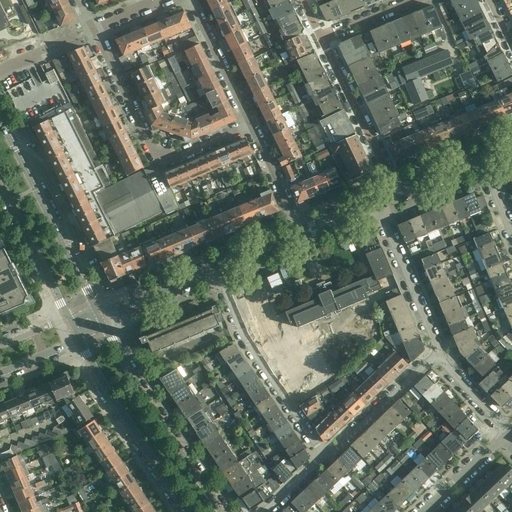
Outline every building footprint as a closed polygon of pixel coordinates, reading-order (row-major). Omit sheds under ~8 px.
[(0,0),(0,40),(24,28),(10,0),(0,0)] [(48,0),(54,12),(70,5),(67,0),(48,0)] [(206,0),(213,12),(230,3),(228,0),(206,0)] [(240,0),(247,12),(248,11),(248,10),(254,7),(250,0),(240,0)] [(289,0),(264,0),(265,3),(267,1),(271,9),(289,0)] [(294,11),(289,0),(271,9),(275,17),(273,18),(274,21),(294,11)] [(326,0),(323,0),(317,3),(326,22),(329,23),(335,20),(328,4),(326,0)] [(335,20),(343,17),(335,0),(331,0),(332,2),(328,4),(335,20)] [(335,0),(343,17),(350,14),(344,0),(335,0)] [(344,0),(350,14),(358,11),(353,0),(344,0)] [(353,0),(358,11),(366,7),(363,0),(353,0)] [(457,9),(475,0),(448,0),(449,2),(453,1),(457,9)] [(481,10),(476,0),(475,0),(457,9),(461,17),(453,21),(455,23),(481,10)] [(511,0),(502,0),(504,2),(504,3),(511,18),(511,17),(511,0)] [(443,2),(438,4),(443,16),(448,14),(443,2)] [(213,12),(219,25),(235,17),(228,4),(230,3),(213,12)] [(27,25),(31,23),(23,5),(19,7),(27,25)] [(70,5),(54,12),(58,20),(52,23),(55,29),(75,20),(76,18),(70,5)] [(254,23),(254,24),(261,20),(254,7),(248,10),(248,11),(254,23)] [(446,39),(433,7),(422,11),(430,30),(438,26),(440,30),(439,31),(443,40),(446,39)] [(486,20),(481,10),(455,23),(457,28),(458,27),(459,28),(465,25),(467,29),(486,20)] [(40,11),(32,16),(35,21),(41,19),(43,17),(40,11)] [(273,29),(269,31),(271,35),(299,21),(294,11),(274,21),(278,30),(274,32),(273,29)] [(422,11),(412,15),(421,38),(424,37),(422,33),(430,30),(422,11)] [(184,13),(171,18),(178,34),(191,29),(184,13)] [(402,19),(410,38),(412,43),(416,42),(414,37),(418,35),(419,39),(421,38),(412,15),(402,19)] [(241,30),(235,17),(219,25),(225,38),(241,30)] [(164,40),(178,34),(171,18),(158,24),(164,40)] [(47,31),(41,19),(35,21),(41,34),(47,31)] [(391,23),(401,47),(402,50),(404,49),(401,42),(410,38),(402,19),(391,23)] [(260,20),(261,20),(254,24),(260,37),(267,33),(260,20)] [(491,30),(486,20),(467,29),(471,37),(467,39),(468,41),(491,30)] [(304,30),(299,21),(271,35),(272,38),(280,34),(284,41),(303,33),(304,30)] [(391,23),(381,28),(389,47),(397,44),(399,47),(401,47),(391,23)] [(158,24),(144,29),(150,45),(164,40),(158,24)] [(370,32),(373,40),(378,52),(380,55),(386,53),(384,49),(389,47),(381,28),(370,32)] [(137,51),(150,45),(144,29),(130,35),(137,51)] [(248,43),(241,30),(225,38),(232,51),(248,43)] [(497,43),(491,30),(468,41),(466,42),(458,46),(460,50),(467,47),(468,49),(474,46),(480,57),(487,50),(488,52),(497,43)] [(373,40),(370,32),(363,35),(366,43),(373,40)] [(263,36),(269,48),(274,46),(268,34),(263,36)] [(137,51),(130,35),(116,41),(122,57),(137,51)] [(198,41),(197,39),(196,36),(180,43),(183,48),(198,41)] [(284,43),(288,51),(288,52),(304,45),(300,36),(284,43)] [(344,57),(362,47),(358,40),(362,38),(361,36),(340,44),(339,48),(344,57)] [(239,64),(253,57),(254,57),(248,43),(232,51),(239,64)] [(503,54),(497,43),(488,52),(483,57),(470,70),(480,66),(486,62),(487,61),(503,54)] [(207,59),(200,44),(185,52),(192,66),(207,59)] [(292,61),(308,55),(304,45),(288,52),(288,51),(279,55),(284,66),(292,63),(292,61)] [(344,57),(348,67),(371,55),(367,45),(362,47),(344,57)] [(67,54),(74,68),(90,60),(83,47),(67,54)] [(270,50),(276,64),(281,62),(274,48),(270,50)] [(404,74),(399,77),(403,86),(406,85),(415,106),(428,100),(428,99),(434,96),(431,90),(425,93),(419,79),(444,68),(453,64),(447,51),(436,56),(430,58),(402,70),(404,74)] [(348,67),(353,77),(372,68),(368,59),(372,58),(372,60),(380,56),(380,55),(378,52),(348,67)] [(139,57),(142,64),(147,62),(148,64),(157,61),(155,57),(147,60),(145,54),(139,57)] [(321,64),(317,56),(316,55),(313,54),(294,62),(296,65),(298,63),(303,73),(321,64)] [(508,64),(503,54),(487,61),(492,72),(508,64)] [(125,73),(132,69),(127,59),(125,60),(123,57),(118,59),(125,73)] [(261,73),(253,57),(239,64),(246,80),(261,73)] [(192,66),(199,80),(214,73),(207,59),(192,66)] [(74,68),(80,80),(96,72),(90,60),(74,68)] [(173,60),(168,62),(175,75),(179,73),(173,60)] [(61,64),(55,67),(59,75),(65,72),(61,64)] [(326,75),(321,64),(303,73),(307,82),(304,83),(306,85),(326,75)] [(511,75),(511,72),(508,64),(492,72),(498,82),(511,75)] [(41,66),(28,71),(31,78),(6,91),(23,124),(29,121),(30,123),(31,125),(71,106),(53,70),(45,74),(41,66)] [(132,74),(138,86),(153,79),(147,66),(132,74)] [(482,70),(480,66),(470,70),(473,75),(482,70)] [(353,77),(358,87),(381,76),(380,74),(376,76),(372,68),(353,77)] [(285,69),(279,72),(283,79),(288,76),(285,69)] [(459,76),(465,89),(475,85),(469,71),(459,76)] [(62,82),(68,79),(65,72),(59,75),(62,82)] [(101,84),(96,72),(80,80),(86,92),(101,84)] [(180,85),(184,83),(179,73),(175,75),(180,85)] [(199,80),(206,95),(221,87),(214,73),(199,80)] [(268,87),(261,73),(246,80),(253,94),(268,87)] [(326,75),(306,85),(311,96),(331,86),(326,75)] [(358,87),(363,97),(382,88),(378,80),(382,79),(381,76),(358,87)] [(511,77),(503,82),(506,88),(511,85),(511,91),(509,93),(511,98),(511,77)] [(138,86),(144,98),(159,91),(153,79),(138,86)] [(176,82),(171,85),(177,97),(177,95),(181,93),(176,82)] [(292,83),(286,86),(289,94),(295,91),(292,83)] [(107,96),(101,84),(86,92),(92,104),(107,96)] [(189,84),(181,88),(184,95),(193,91),(189,84)] [(496,85),(493,86),(496,92),(499,100),(506,116),(509,115),(511,116),(511,115),(511,98),(509,93),(508,93),(506,88),(499,91),(496,85)] [(296,89),(301,98),(307,95),(303,86),(296,89)] [(331,86),(311,96),(315,104),(313,105),(314,107),(319,105),(337,96),(331,86)] [(206,95),(213,109),(214,109),(218,107),(228,102),(221,87),(206,95)] [(275,101),(268,87),(253,94),(260,108),(275,101)] [(363,97),(368,107),(391,96),(390,94),(386,96),(382,88),(363,97)] [(72,89),(67,91),(71,99),(76,97),(72,89)] [(144,98),(150,111),(159,106),(165,103),(169,101),(164,89),(159,91),(144,98)] [(295,105),(301,102),(295,91),(289,94),(295,105)] [(113,108),(107,96),(92,104),(98,116),(113,108)] [(337,96),(319,105),(324,116),(342,107),(337,96)] [(368,107),(373,117),(392,108),(388,100),(392,98),(391,96),(368,107)] [(74,106),(80,104),(76,97),(71,99),(74,106)] [(449,106),(448,103),(448,102),(446,97),(434,102),(436,106),(442,104),(444,108),(449,106)] [(499,100),(488,104),(495,121),(495,120),(497,121),(500,120),(500,118),(506,116),(499,100)] [(281,115),(275,101),(260,108),(267,122),(281,115)] [(221,114),(210,118),(215,130),(237,121),(228,102),(218,107),(221,114)] [(297,107),(302,119),(308,116),(303,104),(297,107)] [(488,104),(478,109),(484,125),(488,123),(490,124),(493,123),(493,121),(495,121),(488,104)] [(184,108),(188,116),(193,114),(190,109),(191,109),(189,105),(187,106),(185,107),(184,108)] [(112,187),(81,124),(71,106),(31,125),(65,193),(72,206),(95,195),(112,187)] [(150,111),(145,113),(151,125),(163,119),(165,116),(159,106),(150,111)] [(98,116),(103,128),(119,120),(113,108),(98,116)] [(373,117),(378,127),(400,116),(399,114),(396,116),(392,108),(373,117)] [(418,110),(421,116),(428,114),(425,108),(418,110)] [(478,109),(467,113),(473,130),(475,131),(478,129),(478,128),(484,125),(478,109)] [(344,110),(320,122),(326,133),(349,121),(344,110)] [(84,113),(79,115),(82,123),(88,120),(84,113)] [(467,113),(455,118),(462,134),(467,132),(468,133),(471,132),(471,130),(473,130),(467,113)] [(405,114),(400,116),(378,127),(382,135),(401,125),(399,122),(407,118),(405,114)] [(167,115),(165,116),(163,119),(151,125),(154,132),(160,129),(170,132),(175,117),(167,115)] [(196,120),(197,121),(203,135),(215,130),(210,118),(209,115),(196,120)] [(288,129),(281,115),(267,122),(274,136),(288,129)] [(462,134),(455,118),(454,118),(453,115),(449,117),(450,120),(445,123),(451,139),(453,140),(456,139),(456,137),(462,134)] [(188,122),(175,117),(170,132),(183,137),(188,122)] [(86,130),(91,128),(88,120),(82,123),(86,130)] [(125,132),(119,120),(103,128),(109,140),(125,132)] [(188,122),(183,137),(185,143),(203,135),(197,121),(193,123),(188,122)] [(331,144),(354,132),(349,121),(326,133),(328,137),(314,144),(318,152),(324,149),(324,148),(331,144)] [(445,123),(434,127),(441,143),(445,142),(446,143),(449,141),(450,140),(451,139),(445,123)] [(434,127),(423,132),(430,148),(431,149),(434,148),(434,146),(441,143),(434,127)] [(295,143),(288,129),(274,136),(281,150),(295,143)] [(131,144),(125,132),(109,140),(115,152),(131,144)] [(423,132),(412,136),(419,153),(423,151),(425,152),(427,151),(428,149),(430,148),(423,132)] [(356,135),(330,146),(334,154),(331,156),(342,177),(344,175),(347,182),(353,180),(373,170),(373,169),(372,170),(369,164),(370,163),(369,162),(369,163),(366,157),(367,157),(366,155),(365,156),(363,150),(363,149),(362,149),(360,143),(359,142),(356,137),(357,136),(356,135)] [(412,136),(401,141),(408,157),(409,158),(412,157),(412,155),(419,153),(412,136)] [(246,139),(236,143),(244,163),(249,161),(247,157),(254,154),(246,139)] [(386,142),(396,162),(401,160),(402,161),(405,160),(406,158),(408,157),(401,141),(394,144),(392,139),(386,142)] [(236,143),(226,147),(232,163),(238,161),(240,165),(244,163),(236,143)] [(279,160),(282,167),(302,157),(295,143),(281,150),(284,158),(279,160)] [(137,156),(131,144),(115,152),(121,164),(137,156)] [(226,147),(215,152),(224,172),(229,170),(227,165),(232,163),(226,147)] [(326,149),(316,155),(319,160),(329,155),(326,149)] [(215,152),(205,156),(212,172),(217,169),(219,174),(224,172),(215,152)] [(137,156),(121,164),(127,176),(143,168),(137,156)] [(205,156),(195,160),(204,181),(208,179),(207,174),(212,172),(205,156)] [(195,160),(185,164),(192,180),(197,178),(199,183),(204,181),(195,160)] [(109,162),(104,165),(107,171),(112,169),(109,162)] [(319,194),(330,190),(323,172),(319,174),(312,162),(307,165),(312,177),(319,194)] [(185,164),(175,169),(183,189),(188,187),(186,182),(192,180),(185,164)] [(294,164),(283,168),(287,179),(288,182),(290,186),(291,188),(297,204),(308,199),(301,181),(300,181),(298,177),(295,179),(291,169),(295,168),(294,164)] [(323,172),(330,190),(341,185),(334,167),(323,172)] [(244,174),(237,176),(241,184),(247,182),(251,180),(250,177),(246,168),(242,170),(244,174)] [(110,178),(116,175),(112,169),(107,171),(110,178)] [(170,171),(164,173),(171,189),(173,193),(178,191),(183,189),(175,169),(170,171)] [(144,170),(112,187),(95,195),(72,206),(93,247),(110,238),(164,211),(166,215),(180,210),(178,206),(173,193),(171,189),(164,173),(144,170)] [(308,199),(319,194),(312,177),(301,181),(308,199)] [(241,184),(244,190),(250,187),(247,182),(241,184)] [(240,193),(236,186),(231,188),(235,196),(240,193)] [(279,211),(278,209),(271,191),(261,195),(262,198),(255,200),(263,219),(268,217),(268,216),(279,211)] [(474,195),(462,199),(469,215),(480,211),(479,209),(487,205),(483,196),(476,199),(474,195)] [(459,220),(469,215),(462,199),(452,204),(459,220)] [(255,200),(239,207),(247,225),(258,220),(259,221),(263,219),(255,200)] [(459,220),(452,204),(441,208),(448,224),(459,220)] [(239,207),(223,214),(231,233),(236,231),(236,229),(247,225),(239,207)] [(437,229),(448,224),(441,208),(431,212),(437,229)] [(431,212),(420,217),(426,233),(437,229),(431,212)] [(223,214),(207,220),(214,238),(225,234),(226,235),(231,233),(223,214)] [(416,237),(426,233),(420,217),(409,221),(416,237)] [(214,238),(207,220),(191,227),(198,245),(209,241),(209,242),(214,240),(213,239),(214,238)] [(409,221),(399,226),(407,246),(413,243),(418,241),(416,237),(409,221)] [(488,230),(485,223),(474,228),(477,234),(488,230)] [(189,228),(173,235),(181,254),(187,251),(186,250),(196,246),(189,228)] [(128,231),(121,234),(123,240),(131,237),(128,231)] [(478,250),(493,243),(489,233),(474,240),(478,250)] [(173,235),(157,241),(164,259),(174,255),(175,256),(181,254),(173,235)] [(458,238),(454,240),(457,245),(467,241),(464,235),(458,238)] [(258,282),(240,289),(245,299),(242,300),(259,340),(261,338),(263,342),(282,334),(280,329),(279,329),(277,325),(278,324),(278,325),(288,321),(289,325),(294,323),(297,329),(324,317),(325,320),(342,313),(341,310),(368,299),(366,294),(371,292),(371,294),(372,294),(376,304),(401,293),(382,248),(381,248),(379,245),(376,246),(375,244),(375,243),(373,237),(364,240),(367,247),(368,249),(365,251),(367,254),(366,254),(374,275),(374,276),(366,279),(365,279),(334,292),(334,291),(331,282),(330,282),(313,289),(313,290),(316,298),(316,299),(283,313),(284,313),(277,316),(276,316),(277,317),(275,318),(265,291),(262,292),(259,284),(258,282)] [(116,252),(112,243),(110,238),(93,247),(111,283),(117,280),(116,279),(125,275),(116,252)] [(0,314),(25,304),(25,303),(24,302),(26,297),(27,297),(28,296),(0,240),(0,314)] [(425,242),(430,254),(434,252),(432,248),(433,247),(430,240),(425,242)] [(157,241),(140,248),(148,266),(149,265),(150,267),(155,265),(154,263),(164,259),(157,241)] [(498,253),(493,243),(478,250),(482,260),(498,253)] [(463,244),(457,247),(461,257),(467,254),(463,244)] [(456,252),(454,246),(453,247),(445,250),(448,255),(456,252)] [(140,248),(129,252),(137,271),(141,269),(143,269),(146,268),(147,266),(148,266),(140,248)] [(415,249),(410,252),(414,260),(424,256),(421,250),(416,252),(415,249)] [(116,252),(125,275),(126,275),(128,276),(131,274),(132,273),(137,271),(129,252),(118,256),(116,252)] [(426,270),(441,264),(437,253),(421,259),(426,270)] [(502,263),(498,253),(482,260),(486,269),(502,263)] [(486,269),(490,279),(506,273),(502,263),(486,269)] [(430,281),(446,274),(448,273),(446,269),(444,270),(441,264),(426,270),(430,281)] [(473,267),(467,269),(470,276),(476,274),(473,267)] [(470,276),(472,280),(485,274),(484,270),(476,274),(470,276)] [(490,279),(494,289),(510,282),(506,273),(490,279)] [(450,285),(446,274),(430,281),(435,292),(450,285)] [(464,287),(470,285),(467,278),(461,281),(464,287)] [(511,293),(511,287),(510,282),(494,289),(499,299),(511,293)] [(450,285),(435,292),(439,302),(454,296),(450,285)] [(475,288),(478,296),(483,294),(480,286),(475,288)] [(471,303),(472,304),(477,301),(473,290),(467,293),(471,303)] [(511,293),(499,299),(503,309),(511,304),(511,293)] [(402,295),(386,302),(390,312),(406,305),(402,295)] [(445,315),(460,309),(462,308),(457,297),(440,304),(445,315)] [(476,314),(476,313),(477,314),(482,312),(477,301),(472,304),(476,314)] [(511,304),(503,309),(507,318),(511,316),(511,304)] [(217,305),(148,334),(136,339),(137,341),(140,339),(140,340),(141,339),(143,343),(141,344),(143,347),(147,345),(151,357),(154,355),(154,353),(220,326),(215,315),(220,313),(217,305)] [(390,312),(394,322),(410,315),(406,305),(390,312)] [(383,308),(377,311),(380,317),(386,314),(383,308)] [(445,315),(449,326),(464,319),(460,309),(445,315)] [(479,321),(480,320),(481,323),(486,320),(482,312),(477,314),(479,321)] [(486,316),(490,325),(497,322),(493,313),(486,316)] [(394,322),(399,332),(414,325),(410,315),(394,322)] [(449,326),(453,336),(469,329),(464,319),(449,326)] [(490,331),(486,320),(481,323),(486,333),(490,331)] [(418,335),(414,325),(399,332),(403,342),(418,335)] [(453,336),(458,347),(477,339),(477,337),(478,338),(481,337),(479,331),(475,333),(473,328),(469,329),(453,336)] [(393,335),(391,330),(382,333),(384,338),(385,338),(391,336),(391,335),(393,335)] [(503,337),(498,330),(494,334),(498,340),(503,337)] [(410,359),(412,361),(423,350),(424,348),(418,335),(403,342),(398,344),(398,345),(393,347),(403,357),(408,355),(410,359)] [(395,345),(391,336),(385,338),(392,347),(395,345)] [(493,337),(488,340),(494,347),(498,344),(493,337)] [(511,345),(503,337),(498,342),(509,353),(511,349),(511,345)] [(466,359),(480,346),(479,346),(478,347),(476,344),(479,343),(477,339),(458,347),(460,353),(466,359)] [(225,362),(226,361),(239,353),(234,346),(233,346),(233,345),(229,347),(228,346),(225,349),(224,348),(214,355),(221,365),(225,362)] [(506,353),(499,345),(495,349),(503,356),(506,353)] [(466,359),(474,368),(488,354),(487,354),(486,355),(479,348),(480,346),(466,359)] [(408,365),(395,351),(385,360),(398,374),(408,365)] [(511,361),(511,352),(511,351),(503,359),(509,364),(511,361)] [(240,352),(239,353),(226,361),(232,370),(246,361),(240,352)] [(488,354),(474,368),(482,376),(496,363),(494,364),(487,356),(488,355),(488,354)] [(205,358),(200,361),(207,373),(214,370),(209,362),(208,363),(205,358)] [(388,384),(398,374),(385,360),(377,367),(379,369),(376,372),(388,384)] [(252,370),(246,361),(232,370),(238,379),(252,370)] [(369,365),(367,363),(365,361),(353,371),(358,376),(369,365)] [(185,382),(176,369),(161,379),(170,392),(185,382)] [(257,378),(252,370),(238,379),(244,388),(257,378)] [(479,384),(487,393),(497,383),(496,383),(498,382),(505,375),(500,370),(495,374),(492,371),(479,384)] [(376,372),(365,383),(376,395),(388,384),(376,372)] [(117,375),(110,380),(111,381),(113,383),(113,384),(119,379),(117,375)] [(414,386),(423,396),(435,384),(426,375),(414,386)] [(56,398),(57,400),(63,398),(67,404),(76,398),(73,393),(74,393),(67,377),(50,384),(50,385),(56,398)] [(263,387),(257,378),(244,388),(250,396),(263,387)] [(223,385),(220,380),(219,379),(214,382),(218,388),(223,385)] [(298,404),(324,387),(325,387),(321,381),(316,384),(294,398),(298,404)] [(511,382),(511,381),(502,389),(511,399),(511,398),(511,382)] [(194,396),(185,382),(170,392),(179,406),(194,396)] [(365,383),(354,393),(365,405),(376,395),(365,383)] [(497,383),(487,393),(500,407),(503,407),(511,399),(502,389),(497,383)] [(423,396),(431,404),(443,393),(435,384),(423,396)] [(50,385),(39,389),(45,405),(50,403),(49,401),(56,398),(50,385)] [(269,396),(263,387),(250,396),(256,405),(269,396)] [(226,388),(220,391),(226,400),(231,396),(226,388)] [(39,389),(27,394),(33,408),(39,405),(40,407),(45,405),(39,389)] [(323,398),(329,393),(326,389),(320,393),(323,398)] [(354,393),(342,404),(354,416),(365,405),(354,393)] [(431,404),(439,413),(451,401),(443,393),(431,404)] [(27,394),(16,399),(22,414),(27,413),(26,410),(33,408),(27,394)] [(405,395),(400,399),(410,409),(413,405),(418,400),(417,398),(411,403),(405,395)] [(76,398),(67,404),(66,404),(71,410),(69,411),(72,416),(86,406),(79,396),(76,398)] [(202,409),(194,396),(179,406),(188,419),(202,409)] [(231,407),(236,403),(231,396),(226,400),(231,407)] [(275,405),(269,396),(256,405),(262,414),(275,405)] [(299,406),(306,416),(322,406),(320,407),(314,397),(316,396),(315,396),(299,406)] [(16,399),(4,404),(10,417),(17,414),(18,416),(22,414),(16,399)] [(327,411),(331,415),(342,427),(354,416),(342,404),(338,399),(331,406),(328,402),(322,406),(327,411)] [(399,400),(391,408),(403,421),(411,413),(399,400)] [(439,413),(447,421),(459,410),(451,401),(439,413)] [(4,404),(0,405),(0,423),(4,422),(3,420),(10,417),(4,404)] [(262,414),(267,423),(281,414),(275,405),(262,414)] [(413,405),(410,409),(418,417),(421,414),(420,414),(413,405)] [(93,417),(86,406),(72,416),(75,420),(76,419),(80,425),(85,423),(93,417)] [(322,406),(306,416),(312,425),(324,442),(327,442),(342,427),(331,415),(327,411),(322,406)] [(391,408),(383,416),(395,428),(403,421),(391,408)] [(211,422),(202,409),(188,419),(197,433),(211,422)] [(445,424),(441,427),(442,428),(450,436),(451,434),(467,418),(459,410),(447,421),(455,430),(453,432),(445,424)] [(421,414),(418,417),(420,420),(426,415),(422,412),(420,414),(421,414)] [(287,423),(281,414),(267,423),(273,432),(287,423)] [(59,424),(65,420),(62,416),(56,420),(59,424)] [(383,416),(375,423),(387,436),(395,428),(383,416)] [(462,446),(475,434),(478,431),(479,430),(478,430),(479,429),(475,425),(474,426),(467,418),(451,434),(462,446)] [(432,421),(426,426),(430,430),(436,425),(432,421)] [(80,425),(73,430),(78,439),(82,436),(86,442),(84,443),(101,432),(100,432),(101,430),(99,427),(97,427),(94,422),(87,426),(85,423),(80,425)] [(220,436),(211,422),(197,433),(206,446),(220,436)] [(293,432),(287,423),(273,432),(279,441),(293,432)] [(379,443),(387,436),(375,423),(367,431),(379,443)] [(418,429),(414,433),(418,436),(426,428),(423,425),(419,429),(418,429)] [(462,446),(451,434),(450,436),(442,428),(440,430),(443,433),(438,438),(442,442),(454,455),(462,446)] [(371,451),(379,443),(367,431),(359,438),(371,451)] [(413,431),(406,438),(411,443),(418,436),(414,433),(413,431)] [(428,431),(420,438),(423,442),(432,434),(428,431)] [(93,452),(108,443),(107,442),(108,440),(106,437),(104,437),(101,432),(84,443),(87,448),(89,447),(93,452)] [(279,441),(285,449),(299,441),(293,432),(279,441)] [(47,441),(38,438),(32,436),(31,441),(40,444),(47,441)] [(206,446),(215,459),(229,449),(220,436),(206,446)] [(371,451),(359,438),(351,446),(363,458),(371,451)] [(423,443),(419,439),(412,446),(416,449),(423,443)] [(405,440),(398,446),(402,451),(409,444),(405,440)] [(262,441),(256,445),(261,453),(267,450),(262,441)] [(291,458),(304,450),(304,449),(299,441),(285,449),(291,458)] [(33,447),(24,444),(18,442),(17,447),(25,450),(33,447)] [(48,443),(36,448),(40,458),(52,453),(48,443)] [(93,452),(100,463),(114,453),(114,452),(115,450),(113,447),(111,447),(108,443),(93,452)] [(395,444),(390,449),(397,456),(401,452),(395,444)] [(444,463),(448,459),(449,460),(451,458),(450,457),(452,456),(440,444),(432,451),(444,463)] [(25,450),(17,447),(11,445),(10,450),(12,456),(25,450)] [(412,446),(405,453),(408,456),(413,452),(416,449),(412,446)] [(338,459),(349,471),(361,459),(350,447),(338,459)] [(238,462),(229,449),(215,459),(223,473),(238,462)] [(12,456),(10,450),(0,454),(0,458),(1,460),(12,456)] [(304,450),(291,458),(290,459),(296,469),(302,465),(302,464),(305,462),(305,461),(309,459),(308,458),(309,457),(304,450)] [(238,462),(223,473),(232,486),(257,470),(262,466),(259,463),(257,464),(254,460),(259,456),(255,451),(246,458),(238,462)] [(436,470),(444,463),(432,451),(425,459),(436,470)] [(52,453),(46,457),(51,465),(57,463),(52,453)] [(100,463),(106,473),(121,463),(121,462),(122,460),(120,457),(117,457),(114,453),(100,463)] [(402,464),(409,458),(405,453),(397,460),(402,464)] [(389,454),(381,462),(385,466),(394,459),(389,454)] [(279,461),(280,462),(281,463),(282,464),(287,461),(283,455),(278,459),(279,461)] [(21,467),(16,456),(2,462),(6,473),(21,467)] [(338,459),(326,470),(338,481),(349,471),(338,459)] [(425,459),(417,466),(428,478),(436,470),(425,459)] [(401,465),(396,461),(389,467),(394,472),(401,465)] [(374,468),(378,473),(385,466),(381,462),(374,468)] [(62,472),(57,463),(51,465),(56,475),(62,472)] [(113,483),(128,473),(128,472),(128,470),(126,468),(124,468),(121,463),(106,473),(113,483)] [(281,463),(273,470),(279,477),(278,478),(283,484),(292,475),(286,467),(285,468),(282,464),(281,463)] [(260,475),(268,470),(264,464),(264,465),(262,466),(257,470),(260,475)] [(25,465),(21,467),(6,473),(10,483),(25,476),(29,475),(25,465)] [(417,466),(409,473),(421,485),(428,478),(417,466)] [(506,487),(505,487),(511,494),(511,493),(511,470),(508,466),(505,470),(501,466),(493,473),(506,487)] [(256,489),(266,483),(260,475),(257,470),(232,486),(242,499),(256,489)] [(326,470),(315,481),(326,493),(338,481),(326,470)] [(113,483),(120,493),(135,483),(134,483),(135,481),(133,478),(131,477),(128,473),(113,483)] [(413,492),(421,485),(409,473),(402,480),(413,492)] [(485,481),(498,494),(505,487),(506,487),(493,473),(485,481)] [(367,477),(361,482),(366,487),(369,485),(368,483),(372,480),(374,477),(371,474),(367,477)] [(353,475),(349,478),(360,490),(364,486),(353,475)] [(10,483),(14,493),(29,487),(25,476),(10,483)] [(377,477),(375,479),(374,477),(372,480),(377,485),(381,481),(377,477)] [(265,501),(280,487),(279,486),(273,478),(266,483),(256,489),(242,499),(249,511),(251,511),(258,508),(257,506),(265,501)] [(378,488),(376,485),(377,485),(372,480),(368,483),(369,485),(375,491),(378,488)] [(402,480),(394,488),(405,500),(413,492),(402,480)] [(41,482),(35,485),(37,490),(46,485),(44,481),(41,483),(41,482)] [(315,481),(303,492),(315,504),(322,496),(328,502),(328,501),(333,506),(336,503),(326,493),(315,481)] [(477,488),(490,502),(498,494),(485,481),(477,488)] [(62,495),(72,491),(69,482),(58,487),(62,495)] [(135,483),(120,493),(127,503),(142,493),(141,493),(142,491),(140,488),(138,488),(135,483)] [(14,493),(19,503),(34,497),(29,487),(14,493)] [(394,488),(386,495),(398,507),(405,500),(394,488)] [(469,496),(482,509),(490,502),(477,488),(470,495),(469,496)] [(305,511),(315,504),(303,492),(292,503),(300,511),(305,511)] [(81,495),(80,498),(81,500),(84,501),(88,499),(88,496),(87,494),(84,493),(81,495)] [(142,493),(127,503),(132,511),(135,511),(149,504),(148,503),(149,501),(147,498),(144,498),(142,493)] [(386,495),(379,502),(388,511),(392,511),(398,507),(386,495)] [(462,503),(470,511),(479,511),(482,509),(469,496),(462,503)] [(19,503),(22,511),(25,511),(38,507),(43,505),(49,502),(47,498),(36,502),(34,497),(19,503)] [(347,502),(344,497),(336,504),(340,508),(347,502)] [(53,501),(49,502),(43,505),(45,509),(55,505),(53,501)] [(82,511),(78,502),(60,510),(61,511),(66,511),(74,509),(74,511),(71,511),(82,511)] [(388,511),(379,502),(371,509),(373,511),(388,511)] [(454,511),(455,511),(470,511),(462,503),(461,503),(461,504),(454,511)]
